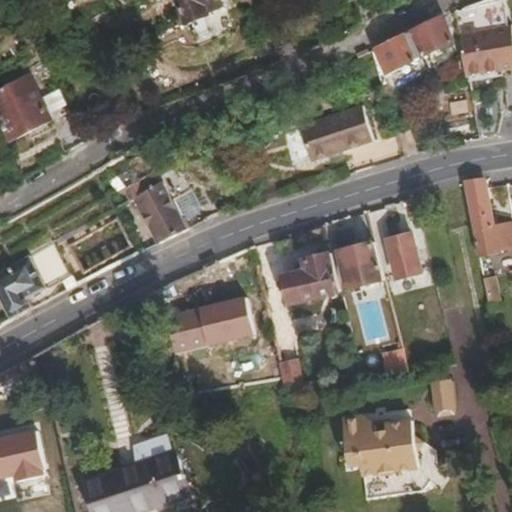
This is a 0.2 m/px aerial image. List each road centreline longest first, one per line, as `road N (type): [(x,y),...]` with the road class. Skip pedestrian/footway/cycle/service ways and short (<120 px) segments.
road 1 (secondary): [(511,155),(453,165),(251,227),(0,348)]
road 2 (residential): [(0,210),(152,123),(317,61),(443,0)]
road 3 (unknown): [(510,511),(453,165)]
